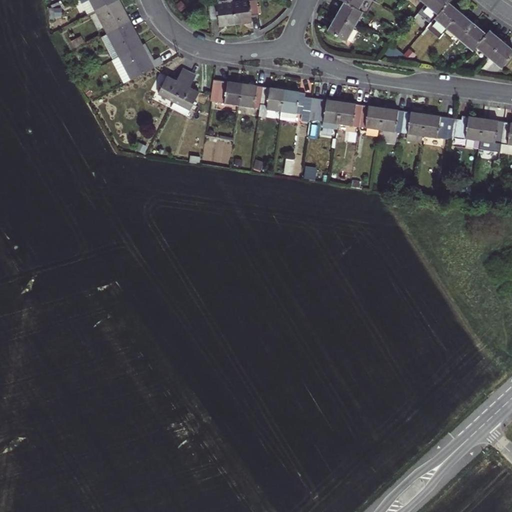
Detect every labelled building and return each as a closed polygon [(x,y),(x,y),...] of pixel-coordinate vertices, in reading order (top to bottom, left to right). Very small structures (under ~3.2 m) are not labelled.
[(87,0),(92,10),(112,0),(87,0)] [(117,0),(112,0),(92,10),(105,35),(129,23),(123,11),(117,0)] [(340,0),(345,2),(358,10),(363,0),(340,0)] [(450,0),(432,0),(427,6),(440,18),(449,8),(454,3),(450,0)] [(363,13),(358,10),(345,2),(340,11),(337,17),(355,27),(363,13)] [(259,3),(236,6),(238,26),(253,25),(253,19),(257,18),(261,17),(259,3)] [(220,29),(238,26),(236,6),(211,9),(213,24),(217,23),(220,23),(220,29)] [(456,14),(449,8),(433,26),(445,36),(461,18),(456,14)] [(355,27),(337,17),(332,26),(328,32),(352,45),(360,30),(355,27)] [(468,24),(461,18),(445,36),(457,47),(461,42),(473,29),(468,24)] [(134,33),(129,23),(105,35),(116,58),(141,45),(134,33)] [(479,34),(473,29),(461,42),(472,53),(476,49),(485,39),(479,34)] [(485,39),(476,49),(488,60),(502,45),(495,39),(489,34),(485,39)] [(141,45),(116,58),(129,82),(161,65),(158,58),(149,62),(145,53),(141,45)] [(502,45),(488,60),(501,72),(511,60),(511,55),(508,52),(502,45)] [(156,95),(174,105),(189,76),(182,72),(176,83),(172,81),(166,78),(156,95)] [(189,76),(174,105),(188,113),(198,95),(193,93),(189,91),(195,79),(189,76)] [(214,83),(211,104),(240,108),(243,87),(230,85),(214,83)] [(243,87),(240,108),(263,111),(266,90),(256,89),(243,87)] [(266,90),(263,111),(283,114),(286,94),(278,92),(266,90)] [(286,94),(283,114),(312,119),(315,102),(307,101),(308,97),(300,95),(286,94)] [(329,104),(315,102),(312,119),(311,123),(339,127),(342,106),(329,104)] [(342,106),(339,127),(361,130),(364,109),(352,107),(342,106)] [(364,109),(361,130),(383,133),(386,112),(375,110),(364,109)] [(386,112),(383,133),(404,136),(407,115),(395,113),(386,112)] [(404,136),(426,140),(429,118),(419,117),(407,115),(404,136)] [(429,118),(426,140),(454,144),(454,140),(457,122),(441,120),(429,118)] [(467,150),(482,152),(486,123),(481,123),(465,120),(465,123),(457,122),(454,140),(462,141),(468,142),(467,150)] [(482,154),(502,157),(506,126),(492,124),(486,123),(482,152),(482,154)] [(511,127),(506,126),(502,157),(511,158),(511,127)]
